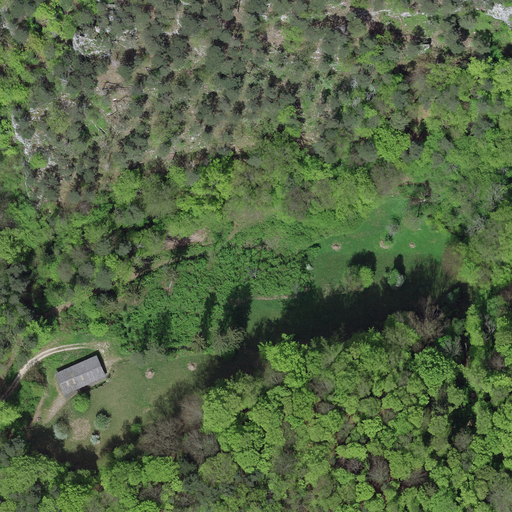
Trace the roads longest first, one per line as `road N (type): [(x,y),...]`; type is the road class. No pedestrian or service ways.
road 1 (track): [(511,387),(241,347),(122,357),(84,345),(41,355),(0,400)]
road 2 (track): [(219,246),(147,267),(51,311),(25,333),(0,385)]
